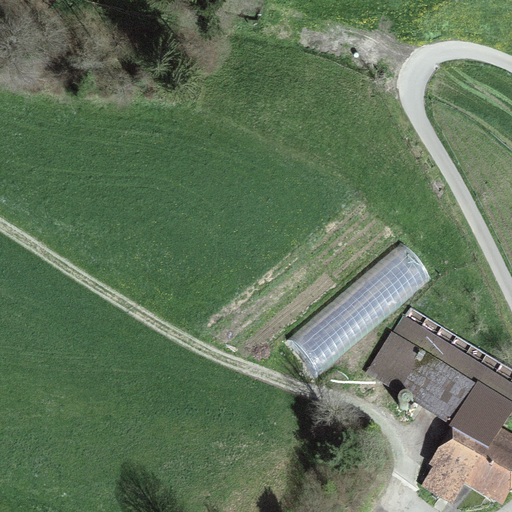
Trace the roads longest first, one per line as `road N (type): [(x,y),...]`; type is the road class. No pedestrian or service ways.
road 1 (track): [(413,511),(397,444),(366,410),(176,332),(0,231)]
road 2 (track): [(414,82),(390,60),(386,26),(432,0)]
